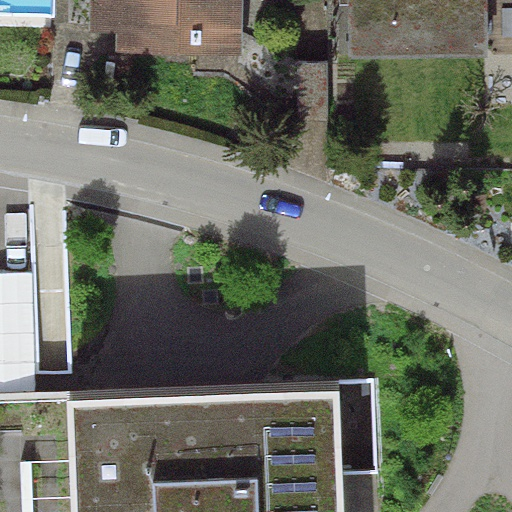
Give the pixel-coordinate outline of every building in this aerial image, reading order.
[(243,0),(90,0),(90,32),(116,32),(116,52),(243,55),(243,0)] [(350,0),(351,58),(487,57),(487,53),(486,0),(350,0)] [(511,0),(486,0),(487,53),(511,52),(511,0)] [(326,58),(291,59),(292,117),(327,116),(326,58)] [(344,511),(339,381),(0,395),(0,511),(344,511)]
